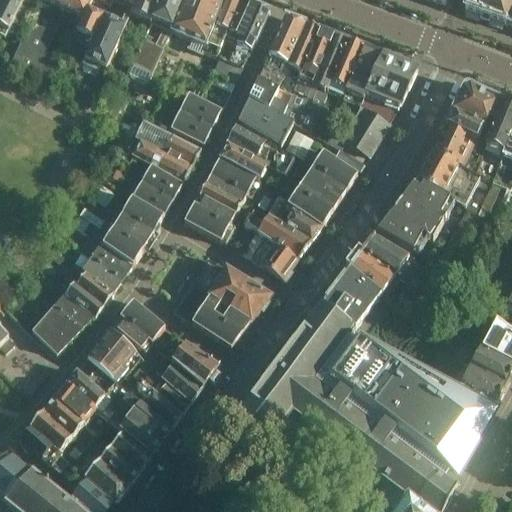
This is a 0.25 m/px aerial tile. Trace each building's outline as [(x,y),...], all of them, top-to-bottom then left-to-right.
[(7,0),(0,14),(0,31),(8,36),(13,26),(20,30),(31,7),(24,3),(25,0),(7,0)] [(41,0),(40,3),(83,22),(73,44),(90,53),(85,64),(106,74),(114,59),(126,31),(89,13),(94,0),(41,0)] [(135,11),(139,0),(100,0),(98,5),(111,11),(115,1),(135,11)] [(146,40),(127,80),(146,89),(170,38),(175,29),(185,0),(162,0),(152,27),(165,33),(159,46),(146,40)] [(151,28),(151,27),(162,0),(139,0),(135,11),(131,19),(151,28)] [(185,0),(175,29),(170,38),(191,47),(188,53),(203,59),(204,57),(204,56),(205,56),(226,0),(185,0)] [(229,0),(226,0),(205,56),(217,62),(225,44),(228,37),(242,5),(229,0)] [(511,14),(511,0),(470,0),(465,12),(464,14),(506,28),(511,14)] [(228,37),(225,44),(236,50),(239,43),(245,46),(260,12),(246,6),(242,5),(228,37)] [(239,43),(236,50),(249,56),(250,56),(255,47),(256,48),(269,16),(260,12),(245,46),(239,43)] [(12,64),(49,81),(58,60),(46,54),(59,27),(34,16),(24,38),(12,64)] [(259,84),(278,94),(306,31),(293,26),(289,28),(284,26),(269,60),(265,72),(259,84)] [(319,36),(306,31),(278,94),(279,94),(292,100),(299,84),(319,36)] [(292,100),(288,112),(301,117),(333,42),(319,36),(299,84),(292,100)] [(348,47),(333,42),(301,117),(295,129),(309,138),(308,139),(309,139),(314,127),(321,111),(327,98),(328,96),(348,47)] [(348,47),(328,96),(340,101),(335,113),(340,115),(346,98),(347,95),(365,54),(348,47)] [(242,72),(249,56),(236,50),(232,58),(230,57),(227,65),(242,72)] [(383,61),(365,54),(347,95),(346,98),(364,105),(367,98),(383,61)] [(394,66),(383,61),(367,98),(401,111),(418,75),(410,72),(410,73),(394,66)] [(227,65),(220,62),(213,78),(235,88),(243,72),(242,72),(227,65)] [(212,79),(209,86),(220,91),(223,84),(212,79)] [(230,96),(234,89),(223,84),(220,91),(230,96)] [(269,114),(274,104),(279,94),(278,94),(259,84),(249,104),(269,114)] [(492,135),(503,107),(484,99),(484,98),(482,97),(482,98),(471,93),(471,92),(469,91),(464,92),(453,115),(492,135)] [(212,133),(221,114),(188,99),(179,117),(212,133)] [(249,104),(238,127),(280,152),(293,128),(283,122),(288,112),(274,104),(269,114),(249,104)] [(511,140),(511,111),(503,107),(492,135),(486,151),(482,161),(475,179),(481,183),(491,188),(501,168),(503,161),(511,140)] [(390,130),(389,129),(360,112),(347,140),(344,146),(347,148),(370,162),(390,130)] [(453,115),(446,130),(486,151),(492,135),(453,115)] [(203,151),(212,133),(179,117),(170,134),(203,151)] [(144,126),(136,142),(139,144),(192,171),(193,170),(201,155),(144,126)] [(332,134),(331,134),(314,127),(309,139),(326,148),(332,134)] [(446,130),(434,156),(442,161),(463,173),(475,179),(482,161),(486,151),(446,130)] [(235,131),(227,149),(250,161),(266,170),(284,180),(294,165),(235,131)] [(326,148),(341,157),(347,148),(344,146),(347,140),(332,134),(326,148)] [(303,163),(314,145),(296,135),(286,154),(303,163)] [(511,140),(503,161),(501,168),(491,188),(492,189),(482,209),(481,212),(489,216),(500,192),(510,196),(511,191),(511,140)] [(188,180),(192,171),(139,144),(131,161),(151,171),(184,188),(188,180)] [(259,184),(266,170),(250,161),(227,149),(221,161),(219,164),(259,184)] [(424,173),(417,185),(464,212),(467,213),(477,219),(481,212),(482,209),(470,202),(481,183),(475,179),(463,173),(442,161),(434,156),(434,157),(424,173)] [(322,234),(358,180),(323,158),(287,212),(293,216),(322,234)] [(96,163),(89,159),(84,169),(90,174),(96,163)] [(206,189),(242,210),(256,183),(219,165),(205,189),(206,189)] [(173,206),(181,192),(184,188),(151,171),(141,188),(173,206)] [(449,205),(416,187),(378,238),(413,258),(422,241),(432,246),(445,224),(440,221),(449,205)] [(164,223),(173,206),(141,188),(132,204),(164,223)] [(94,195),(104,202),(109,195),(99,189),(94,195)] [(235,222),(242,210),(206,189),(199,201),(235,222)] [(99,208),(104,202),(94,195),(90,202),(99,208)] [(105,212),(114,199),(109,195),(104,202),(99,208),(105,212)] [(511,199),(509,198),(503,209),(511,213),(511,212),(511,199)] [(220,248),(235,222),(199,201),(198,201),(183,228),(220,248)] [(121,222),(118,228),(148,248),(153,241),(154,241),(157,240),(160,235),(159,231),(162,227),(162,226),(164,223),(132,204),(121,222)] [(104,226),(84,212),(79,219),(99,232),(104,226)] [(432,276),(441,282),(460,250),(477,219),(467,213),(444,255),(432,276)] [(311,248),(322,234),(293,216),(283,232),(311,248)] [(311,248),(283,232),(268,223),(263,231),(249,222),(244,232),(255,239),(262,243),(275,252),(298,266),(311,248)] [(113,232),(101,249),(131,272),(132,271),(144,253),(148,248),(118,228),(114,233),(113,232)] [(472,230),(466,241),(474,245),(479,234),(472,230)] [(255,239),(241,260),(248,264),(262,243),(255,239)] [(93,261),(92,263),(122,286),(128,277),(131,272),(101,249),(87,240),(79,251),(93,261)] [(394,282),(408,264),(409,262),(375,242),(361,260),(394,282)] [(248,264),(260,271),(280,284),(285,283),(298,266),(275,252),(262,243),(248,264)] [(53,263),(61,269),(66,263),(59,256),(53,263)] [(381,299),(394,282),(361,260),(349,276),(381,299)] [(92,263),(83,276),(86,279),(112,300),(122,286),(92,263)] [(267,301),(217,271),(207,264),(191,290),(209,303),(250,329),(268,306),(267,301)] [(47,268),(40,275),(43,277),(55,278),(57,275),(47,268)] [(428,281),(431,277),(419,270),(416,275),(428,281)] [(349,276),(336,294),(367,318),(381,299),(349,276)] [(112,300),(86,279),(78,291),(74,288),(74,289),(104,313),(113,300),(112,300)] [(74,289),(65,301),(93,324),(95,326),(104,313),(74,289)] [(181,305),(172,318),(191,330),(228,353),(233,352),(233,351),(250,329),(209,303),(191,290),(181,305)] [(336,294),(323,311),(356,333),(367,318),(336,294)] [(65,301),(54,314),(53,314),(82,335),(93,324),(65,301)] [(400,303),(395,310),(402,315),(407,309),(400,303)] [(132,308),(112,334),(139,357),(147,348),(151,351),(164,334),(132,308)] [(316,386),(348,343),(350,340),(356,333),(323,311),(315,321),(305,335),(304,336),(293,350),(293,349),(290,353),(291,353),(264,388),(261,391),(262,391),(251,405),(251,406),(230,433),(261,457),(283,429),(316,386)] [(56,362),(82,335),(53,314),(32,337),(24,329),(23,329),(32,338),(37,343),(56,362)] [(511,337),(508,335),(496,326),(482,353),(511,368),(511,337)] [(0,352),(5,358),(13,351),(14,350),(7,343),(3,339),(4,338),(0,334),(0,352)] [(110,337),(107,340),(99,350),(124,372),(135,359),(110,337)] [(445,482),(451,474),(459,480),(483,439),(481,438),(482,436),(493,415),(495,411),(496,412),(496,411),(497,411),(461,392),(461,393),(430,378),(360,341),(358,344),(356,347),(348,343),(316,386),(430,471),(445,482)] [(217,373),(178,345),(166,362),(175,369),(203,393),(208,386),(215,376),(217,373)] [(99,350),(88,364),(116,389),(128,375),(124,372),(99,350)] [(511,368),(482,353),(472,373),(507,391),(511,381),(511,368)] [(153,373),(152,374),(191,408),(203,393),(175,369),(163,382),(153,373)] [(109,427),(122,438),(151,461),(172,434),(145,412),(125,396),(116,389),(109,397),(81,372),(77,377),(99,396),(111,406),(101,419),(109,427)] [(461,387),(459,391),(461,392),(497,411),(507,391),(472,373),(464,389),(461,387)] [(181,421),(191,408),(152,374),(145,382),(154,389),(149,394),(181,421)] [(77,377),(66,390),(97,416),(101,419),(111,406),(99,396),(77,377)] [(316,386),(283,429),(306,446),(348,477),(394,511),(399,511),(408,501),(423,511),(445,511),(457,491),(445,482),(430,471),(316,386)] [(172,434),(181,421),(149,394),(143,389),(140,393),(143,395),(140,398),(150,406),(145,412),(172,434)] [(96,439),(101,434),(90,424),(97,416),(66,390),(55,404),(96,439)] [(43,418),(72,443),(84,429),(55,404),(43,418)] [(59,459),(72,443),(43,418),(35,428),(30,433),(31,433),(59,459)] [(31,433),(20,447),(22,449),(34,458),(35,457),(59,476),(60,477),(68,468),(59,459),(31,433)] [(122,438),(111,452),(140,477),(151,461),(122,438)] [(111,452),(99,465),(130,491),(140,477),(111,452)] [(14,460),(0,472),(0,503),(1,504),(4,507),(9,510),(10,511),(81,511),(71,503),(70,505),(31,473),(31,474),(14,460)] [(85,482),(86,483),(88,485),(113,508),(116,510),(130,491),(99,465),(85,482)] [(72,502),(71,503),(81,511),(109,511),(113,508),(88,485),(87,485),(86,485),(79,494),(71,502),(72,502)] [(423,511),(408,501),(399,511),(423,511)] [(0,511),(7,511),(9,510),(4,507),(1,504),(0,503),(0,511)]
